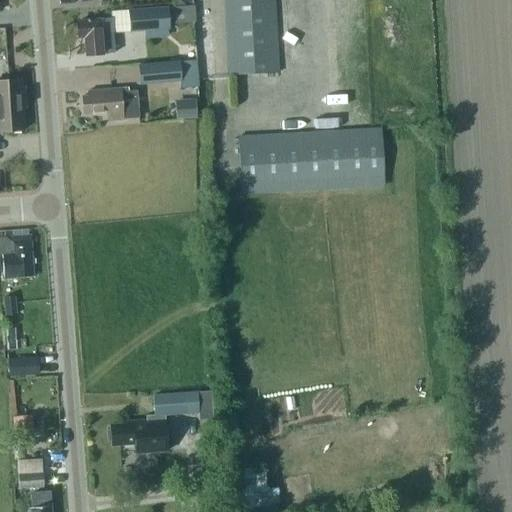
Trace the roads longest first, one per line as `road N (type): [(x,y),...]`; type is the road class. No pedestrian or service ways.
road 1 (unclassified): [(78,511),(54,206)]
road 2 (unclassified): [(54,206),(37,0)]
